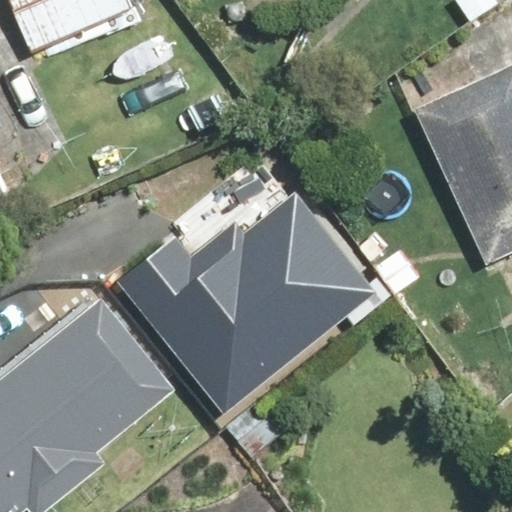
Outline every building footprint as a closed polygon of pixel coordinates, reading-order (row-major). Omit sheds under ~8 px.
[(136,0),(12,0),(36,53),(140,7),(136,0)] [(107,42),(63,63),(98,137),(142,116),(107,42)] [(511,68),(422,105),(488,265),(511,255),(511,68)] [(0,220),(25,209),(0,156),(0,220)] [(178,225),(114,280),(222,407),(374,278),(297,188),(248,229),(233,211),(194,245),(178,225)] [(69,324),(74,331),(0,394),(0,511),(60,511),(118,463),(109,452),(186,385),(112,298),(99,310),(93,303),(69,324)]
